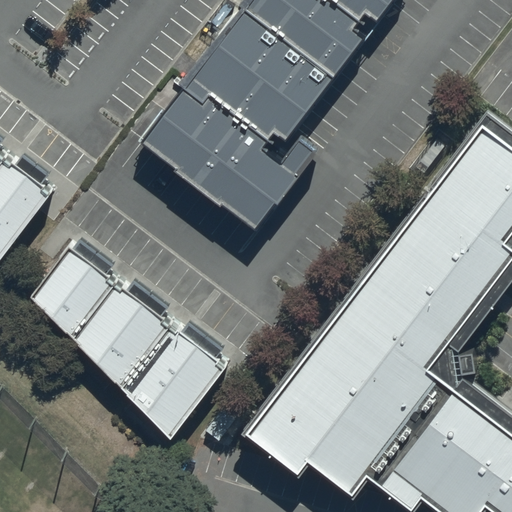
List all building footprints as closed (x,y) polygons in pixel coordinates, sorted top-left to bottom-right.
[(331,0),(262,0),(254,12),(344,80),(371,45),(361,37),(369,28),(331,0)] [(331,0),(369,28),(377,17),(385,23),(402,0),(331,0)] [(254,12),(198,84),(275,143),(284,132),(298,143),(344,80),(254,12)] [(198,84),(151,142),(266,231),(305,180),(270,153),(275,143),(198,84)] [(511,237),(511,138),(486,119),(248,430),(304,472),(313,459),(358,493),(372,474),(417,509),(427,496),(448,511),(483,511),(492,502),(506,511),(511,511),(511,429),(430,367),(511,259),(511,241),(510,240),(511,237)] [(54,188),(0,145),(0,250),(3,254),(54,188)] [(227,363),(74,241),(36,289),(177,433),(227,363)]
